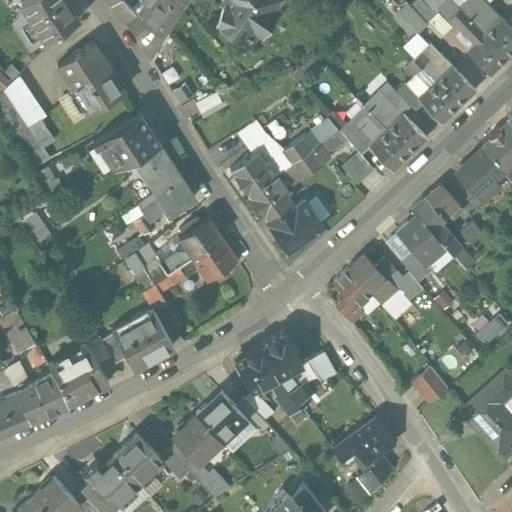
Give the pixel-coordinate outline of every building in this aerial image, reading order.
[(78,20),(64,0),(29,0),(21,6),(44,42),(78,20)] [(124,0),(114,0),(110,4),(122,20),(133,10),(124,0)] [(156,0),(151,8),(142,20),(151,26),(160,33),(177,8),(164,0),(156,0)] [(164,0),(177,8),(182,0),(164,0)] [(266,9),(254,1),(253,0),(230,0),(230,1),(227,5),(225,9),(225,8),(225,9),(223,8),(216,24),(221,25),(219,27),(250,48),(259,35),(261,37),(266,30),(263,28),(268,21),(271,23),(275,16),(273,15),(266,10),(266,9)] [(266,10),(273,15),(282,0),(253,0),(254,1),(266,9),(266,10)] [(407,0),(392,15),(409,34),(433,10),(422,0),(407,0)] [(481,0),(467,0),(459,8),(470,20),(507,58),(511,52),(511,29),(501,18),(499,19),(486,5),(481,0)] [(470,20),(459,8),(444,21),(456,33),(460,29),(470,20)] [(133,10),(122,20),(136,38),(151,26),(142,20),(134,10),(133,10)] [(507,58),(470,20),(460,29),(473,43),(467,50),(490,74),(507,58)] [(458,105),(474,89),(451,66),(452,65),(429,42),(412,58),(413,59),(421,67),(435,82),(458,105)] [(109,69),(92,43),(56,66),(88,115),(121,93),(106,70),(109,69)] [(413,75),(421,67),(413,59),(405,67),(413,75)] [(441,122),(458,105),(435,82),(419,97),(418,98),(423,102),(441,122)] [(414,110),(423,102),(418,98),(419,97),(405,83),(396,91),(414,110)] [(409,153),(425,137),(381,90),(364,106),(372,115),(386,129),(409,153)] [(3,91),(0,94),(0,128),(20,159),(52,138),(39,120),(27,127),(3,91)] [(216,94),(195,104),(201,115),(221,104),(216,94)] [(364,123),(372,115),(364,106),(356,98),(348,106),(364,123)] [(132,160),(159,146),(138,113),(98,139),(117,168),(132,160)] [(511,161),(511,120),(508,117),(481,143),(484,146),(505,168),(507,169),(504,172),(511,181),(511,161)] [(364,137),(349,120),(339,129),(353,146),(364,137)] [(392,169),(409,153),(386,129),(369,145),(392,169)] [(283,150),(292,163),(310,150),(303,140),(307,137),(304,133),(282,149),(283,150)] [(52,138),(20,159),(29,171),(49,158),(43,148),(53,141),(52,138)] [(155,194),(181,177),(159,146),(132,160),(155,194)] [(492,181),(505,168),(484,146),(458,172),(485,200),(498,187),(492,181)] [(356,182),(373,166),(357,149),(340,164),(356,182)] [(248,194),(292,163),(283,150),(267,162),(266,161),(262,163),(254,152),(230,170),(248,194)] [(310,150),(292,163),(302,176),(324,160),(321,156),(317,159),(310,150)] [(266,219),(275,213),(290,202),(282,191),(302,176),(292,163),(248,194),(266,219)] [(169,216),(195,198),(181,177),(155,194),(138,206),(146,217),(147,216),(162,206),(169,216)] [(459,206),(439,184),(425,197),(444,218),(459,206)] [(444,218),(425,197),(412,208),(416,212),(431,230),(440,221),(444,218)] [(288,250),(322,225),(304,200),(278,218),(275,213),(266,219),(288,250)] [(147,216),(146,217),(138,206),(130,212),(145,234),(155,227),(147,216)] [(21,217),(39,245),(54,235),(35,208),(21,217)] [(431,230),(416,212),(397,229),(414,248),(425,261),(444,245),(431,230)] [(188,250),(192,256),(221,237),(207,217),(179,237),(188,250)] [(467,239),(479,227),(471,218),(458,230),(467,239)] [(431,230),(444,245),(446,248),(449,245),(452,248),(456,245),(453,242),(456,240),(440,221),(431,230)] [(122,256),(143,242),(137,234),(117,248),(122,256)] [(192,256),(191,257),(198,267),(208,281),(217,275),(221,282),(229,276),(225,270),(237,261),(221,237),(192,256)] [(188,250),(184,253),(177,253),(162,263),(148,243),(133,252),(154,283),(178,266),(191,257),(192,256),(188,250)] [(432,268),(425,261),(414,248),(402,259),(419,279),(432,268)] [(374,267),(363,254),(348,267),(370,292),(385,279),(374,267)] [(198,267),(191,257),(178,266),(185,276),(198,267)] [(374,267),(385,279),(395,270),(384,258),(374,267)] [(370,292),(348,267),(333,281),(344,294),(335,303),(345,314),(356,304),(370,292)] [(0,319),(15,350),(34,341),(16,304),(0,312),(0,319)] [(362,311),(356,304),(345,314),(351,321),(362,311)] [(111,332),(125,357),(131,369),(173,345),(153,309),(111,332)] [(511,326),(511,323),(502,313),(475,337),(476,338),(473,341),(477,346),(481,342),(487,349),(511,326)] [(287,371),(302,363),(284,331),(259,345),(277,377),(287,371)] [(111,332),(100,338),(109,354),(114,363),(125,357),(111,332)] [(98,334),(86,341),(97,361),(109,354),(100,338),(98,334)] [(86,341),(46,363),(68,403),(108,381),(97,361),(86,341)] [(269,381),(277,377),(259,345),(233,359),(251,391),(269,381)] [(323,348),(306,358),(319,381),(336,371),(323,348)] [(428,362),(409,379),(429,401),(448,385),(428,362)] [(0,384),(4,394),(14,390),(15,389),(2,368),(0,369),(0,384)] [(277,377),(300,407),(311,399),(296,380),(294,381),(287,371),(277,377)] [(15,389),(14,390),(28,421),(67,404),(59,387),(50,372),(15,389)] [(511,380),(504,372),(461,409),(497,451),(511,437),(511,414),(502,403),(511,394),(511,380)] [(300,407),(277,377),(269,381),(276,394),(274,396),(289,415),(300,407)] [(248,409),(264,420),(273,406),(248,389),(240,401),(249,407),(248,409)] [(0,395),(0,433),(28,421),(14,390),(4,394),(0,395)] [(196,414),(222,442),(235,430),(233,429),(245,418),(220,392),(196,414)] [(209,454),(222,442),(196,414),(172,437),(196,463),(208,453),(209,454)] [(355,448),(366,463),(395,442),(375,415),(346,437),(355,448)] [(150,471),(161,461),(137,434),(112,457),(138,484),(151,473),(150,471)] [(341,458),(355,448),(346,437),(332,447),(341,458)] [(125,496),(138,484),(112,457),(102,466),(95,459),(81,472),(88,479),(113,506),(124,495),(125,496)] [(377,487),(390,472),(380,459),(365,470),(377,487)] [(68,511),(78,503),(74,499),(53,477),(29,499),(40,511),(68,511)] [(105,511),(113,506),(88,479),(79,487),(83,491),(102,511),(105,511)] [(324,511),(303,484),(291,496),(308,511),(322,511),(323,511),(324,511)] [(285,490),(266,511),(308,511),(291,496),(285,490)] [(102,511),(83,491),(74,499),(78,503),(85,511),(102,511)] [(40,511),(29,499),(15,511),(40,511)]
